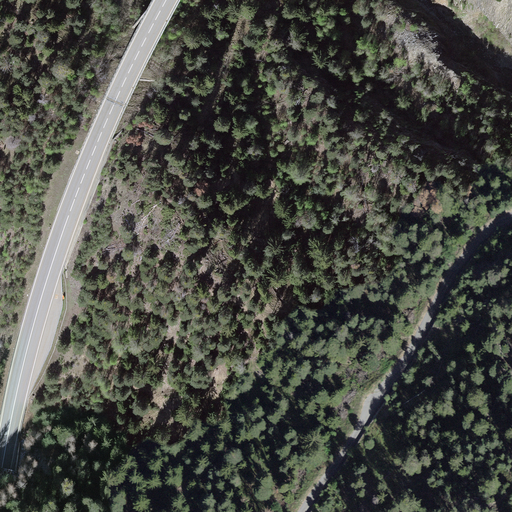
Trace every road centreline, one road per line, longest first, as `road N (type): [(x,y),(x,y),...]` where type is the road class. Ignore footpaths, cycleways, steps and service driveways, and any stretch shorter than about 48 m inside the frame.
road 1 (primary): [(166,0),(64,226),(26,351),(0,480)]
road 2 (unclassified): [(511,217),(476,241),(449,275),(401,368),(302,511)]
